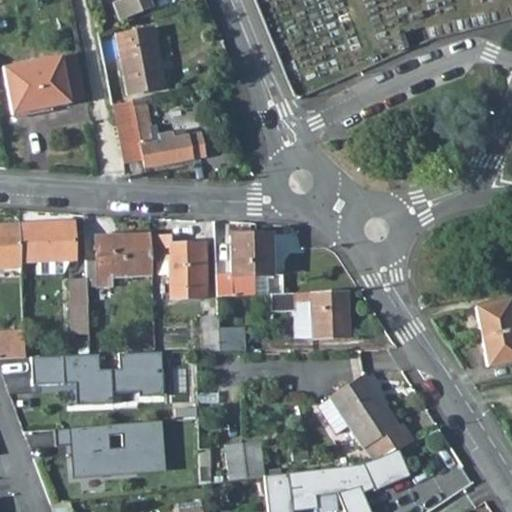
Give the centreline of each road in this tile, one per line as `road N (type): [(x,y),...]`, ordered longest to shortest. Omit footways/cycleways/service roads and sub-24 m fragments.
road 1 (residential): [(302,181),(254,202),(0,187)]
road 2 (tertiary): [(376,229),(385,278),(408,327),(511,494)]
road 3 (tertiary): [(232,0),(302,181)]
